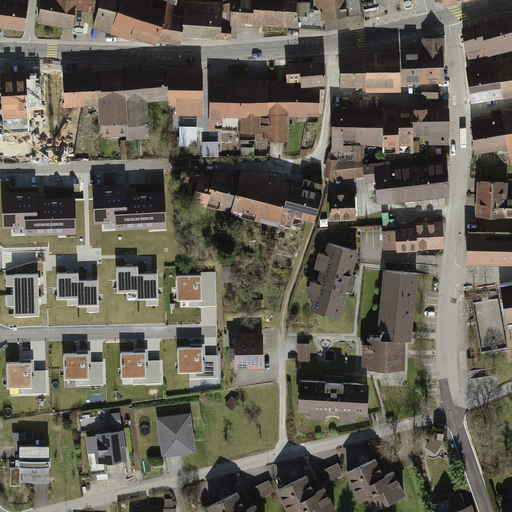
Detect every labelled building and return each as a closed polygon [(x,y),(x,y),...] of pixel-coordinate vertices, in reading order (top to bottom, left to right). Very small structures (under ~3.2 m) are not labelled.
[(0,0),(0,25),(26,29),(29,0),(0,0)] [(182,43),(182,13),(175,11),(178,0),(41,0),(38,22),(72,28),(76,6),(97,10),(94,25),(132,39),(133,36),(157,44),(158,40),(182,43)] [(324,30),(365,26),(361,0),(231,0),(219,0),(185,0),(184,35),(239,37),(238,26),(324,26),(324,30)] [(511,13),(463,25),(469,62),(490,59),(490,54),(511,49),(511,13)] [(424,49),(339,50),(339,87),(366,87),(367,90),(400,90),(400,81),(445,80),(445,37),(424,37),(424,49)] [(511,58),(466,64),(472,102),(511,96),(511,58)] [(230,77),(209,77),(210,133),(224,133),(224,116),(241,116),(241,130),(263,130),(263,138),(288,138),(288,113),(317,113),(317,83),(326,83),(326,60),(287,60),(287,78),(250,78),(249,82),(230,83),(230,77)] [(52,68),(0,71),(0,84),(2,119),(27,118),(29,139),(59,138),(58,107),(99,105),(101,144),(155,142),(153,105),(164,104),(165,117),(206,115),(203,66),(144,68),(144,65),(123,65),(123,70),(53,72),(52,68)] [(438,84),(422,84),(422,100),(438,100),(438,84)] [(386,106),(332,106),(332,149),(352,149),(352,143),(364,143),(385,143),(385,153),(414,153),(414,136),(430,136),(430,143),(449,143),(449,108),(386,108),(386,106)] [(502,118),(471,122),(475,151),(508,146),(511,164),(511,108),(501,110),(502,118)] [(180,145),(199,145),(199,125),(180,125),(180,145)] [(30,141),(0,140),(0,161),(30,162),(30,141)] [(366,163),(364,143),(352,143),(355,166),(338,169),(338,160),(326,159),(325,174),(335,179),(364,175),(363,163),(366,163)] [(366,163),(363,163),(364,175),(365,181),(377,180),(379,202),(449,194),(445,160),(392,166),(391,160),(366,163)] [(313,218),(323,182),(304,177),(302,183),(291,180),(290,182),(243,170),(241,178),(215,171),(213,178),(202,175),(196,200),(280,222),(283,211),(313,218)] [(507,181),(478,181),(477,215),(511,217),(511,195),(508,196),(507,181)] [(166,224),(164,193),(126,195),(125,188),(95,190),(96,221),(124,219),(124,226),(166,224)] [(355,190),(337,191),(329,219),(357,216),(355,190)] [(36,193),(4,194),(4,225),(33,225),(33,231),(75,231),(75,200),(36,200),(36,193)] [(511,267),(511,217),(497,217),(496,222),(468,221),(466,266),(511,267)] [(444,247),(442,221),(418,223),(418,226),(420,249),(444,247)] [(418,226),(397,227),(397,229),(398,242),(398,252),(420,251),(418,226)] [(397,229),(382,230),(383,243),(398,242),(397,229)] [(358,247),(328,239),(325,252),(319,250),(315,266),(322,267),(319,281),(313,279),(309,294),(314,296),(311,307),(340,315),(358,247)] [(118,290),(137,290),(138,273),(138,266),(118,267),(118,290)] [(419,272),(383,268),(377,336),(407,338),(413,339),(419,272)] [(206,292),(206,271),(201,272),(201,274),(202,298),(189,298),(189,306),(217,305),(217,292),(206,292)] [(217,292),(216,271),(206,271),(206,292),(217,292)] [(59,297),(78,296),(78,280),(78,273),(58,273),(59,297)] [(157,273),(138,273),(137,290),(138,297),(158,297),(157,273)] [(14,274),(15,294),(38,294),(38,274),(14,274)] [(202,298),(201,274),(177,275),(178,299),(189,298),(202,298)] [(98,280),(78,280),(78,296),(78,304),(98,303),(98,280)] [(511,284),(502,286),(508,326),(511,325),(511,284)] [(15,294),(15,314),(39,313),(38,294),(15,294)] [(487,320),(503,318),(500,298),(476,301),(481,333),(489,332),(487,320)] [(263,332),(236,333),(236,365),(264,365),(263,332)] [(408,369),(407,338),(370,336),(370,343),(364,343),(364,364),(368,364),(368,370),(408,369)] [(301,359),(309,359),(309,342),(300,343),(301,359)] [(202,346),(179,347),(179,371),(202,370),(203,377),(218,377),(218,357),(203,357),(202,346)] [(145,351),(121,352),(122,376),(145,375),(146,383),(161,382),(161,362),(146,362),(145,351)] [(88,353),(64,353),(65,377),(88,377),(89,384),(104,384),(103,363),(89,363),(88,353)] [(31,361),(7,362),(8,386),(31,385),(32,393),(47,392),(47,372),(32,372),(31,361)] [(474,391),(500,385),(497,373),(472,379),(474,391)] [(371,381),(300,377),(298,412),(309,413),(309,417),(327,418),(327,412),(339,413),(340,418),(354,418),(354,412),(369,413),(371,381)] [(233,409),(239,402),(233,397),(227,405),(233,409)] [(191,409),(155,414),(161,456),(197,451),(191,409)] [(95,449),(96,461),(126,458),(121,412),(110,413),(112,430),(97,432),(99,448),(95,449)] [(26,433),(13,432),(13,440),(26,440),(26,433)] [(50,443),(20,444),(21,481),(51,480),(50,443)] [(378,456),(346,471),(360,502),(368,499),(374,511),(408,495),(397,470),(386,475),(378,456)] [(337,465),(321,473),(327,483),(342,475),(337,465)] [(308,474),(278,489),(289,511),(336,511),(339,511),(326,485),(317,490),(308,474)] [(268,480),(252,489),(258,500),(274,491),(268,480)] [(239,491),(208,505),(211,511),(261,511),(258,503),(247,507),(239,491)] [(452,509),(441,511),(474,511),(472,506),(468,508),(463,491),(448,495),(452,509)]
